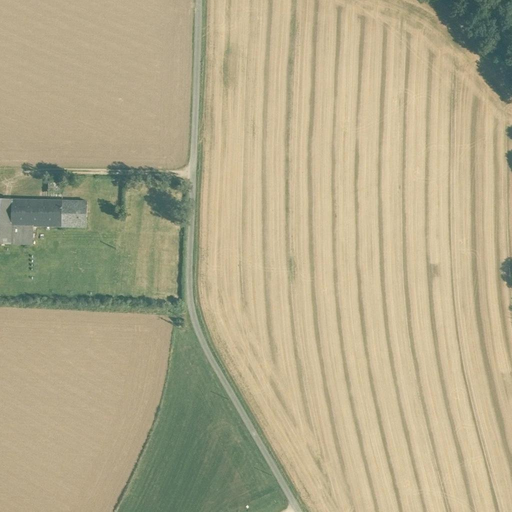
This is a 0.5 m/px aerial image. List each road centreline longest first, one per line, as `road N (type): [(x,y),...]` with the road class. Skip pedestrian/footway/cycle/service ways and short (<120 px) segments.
road 1 (track): [(196,0),(191,313),(298,511)]
road 2 (track): [(10,170),(194,174)]
